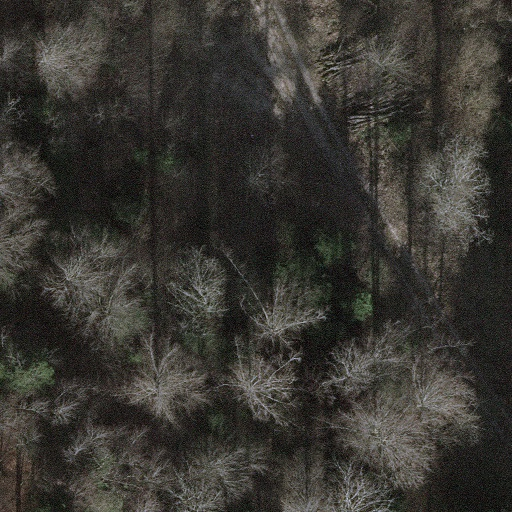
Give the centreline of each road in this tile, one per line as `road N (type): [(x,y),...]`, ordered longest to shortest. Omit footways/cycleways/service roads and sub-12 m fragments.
road 1 (track): [(348,188),(511,423)]
road 2 (track): [(348,188),(268,0)]
road 3 (track): [(305,95),(207,0)]
